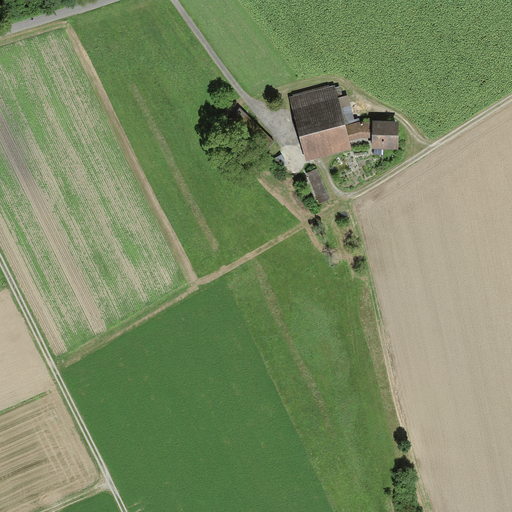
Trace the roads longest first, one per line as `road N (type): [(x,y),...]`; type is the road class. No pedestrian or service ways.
road 1 (track): [(511,99),(357,194),(336,193),(321,165),(303,165),(287,137),(248,101),(175,0)]
road 2 (track): [(357,194),(56,372)]
road 3 (track): [(0,257),(127,511)]
